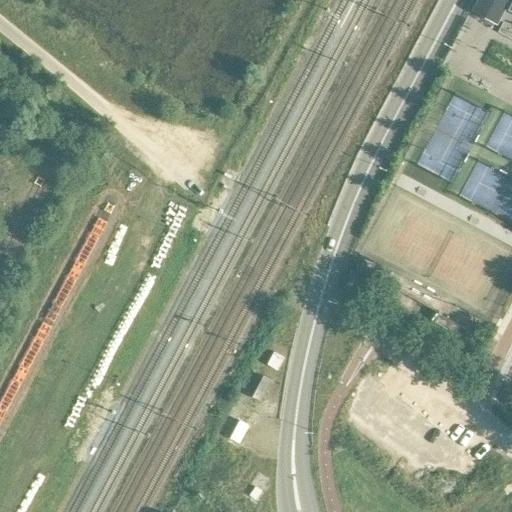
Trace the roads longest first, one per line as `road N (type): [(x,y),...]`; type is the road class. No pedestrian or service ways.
road 1 (tertiary): [(454,0),(338,236),(302,370),(294,449)]
road 2 (residential): [(511,444),(402,355)]
